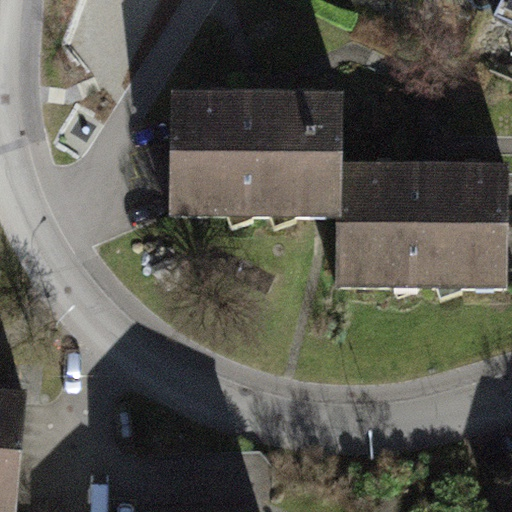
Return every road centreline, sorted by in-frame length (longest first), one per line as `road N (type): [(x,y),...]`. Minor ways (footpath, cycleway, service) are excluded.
road 1 (residential): [(511,408),(470,423),(306,428),(198,395),(112,338),(47,240)]
road 2 (residential): [(204,0),(47,240)]
road 3 (residential): [(47,240),(2,113),(6,0)]
